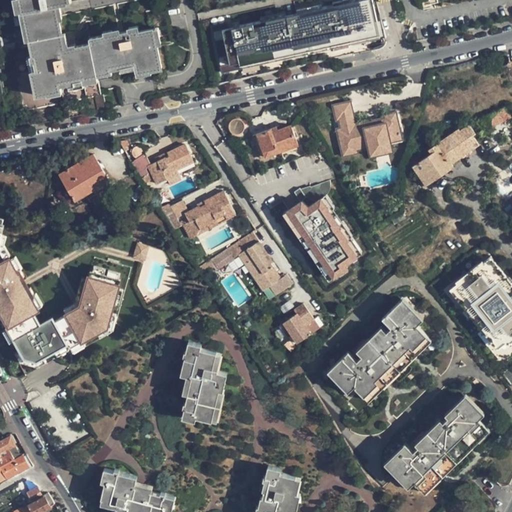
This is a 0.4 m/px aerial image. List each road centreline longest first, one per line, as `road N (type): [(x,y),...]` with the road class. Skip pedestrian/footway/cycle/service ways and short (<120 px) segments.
road 1 (residential): [(511,35),(0,148)]
road 2 (unknown): [(468,367),(416,282),(394,281),(344,328),(318,362),(319,390),(356,443),(391,441)]
road 3 (residential): [(0,388),(74,511)]
